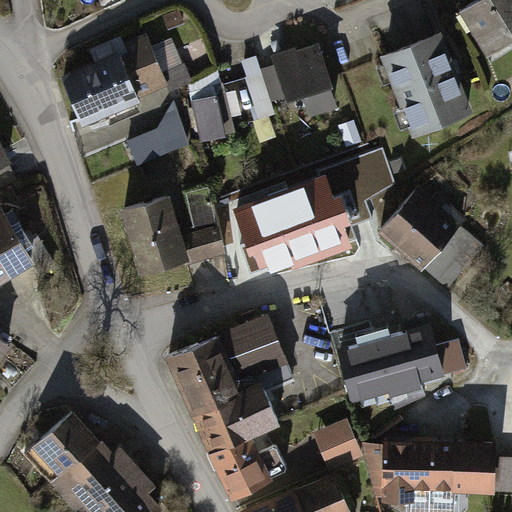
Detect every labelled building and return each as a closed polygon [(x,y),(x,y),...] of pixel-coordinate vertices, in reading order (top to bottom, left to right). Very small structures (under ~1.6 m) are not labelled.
[(148,48),(142,35),(115,46),(116,49),(137,96),(163,84),(148,48)] [(413,134),(467,115),(440,37),(386,56),(413,134)] [(169,39),(148,48),(163,84),(167,93),(188,83),(169,39)] [(139,101),(137,96),(116,49),(61,73),(84,125),(139,101)] [(314,112),(339,105),(325,49),(279,61),(288,95),(309,89),(314,112)] [(273,116),(252,58),(238,63),(259,121),(273,116)] [(229,132),(219,86),(190,93),(200,138),(229,132)] [(291,97),(294,112),(310,110),(308,95),(291,97)] [(135,164),(182,147),(168,108),(158,130),(127,144),(135,164)] [(0,165),(19,156),(0,118),(0,165)] [(371,197),(367,173),(336,179),(340,202),(365,198),(371,197)] [(420,272),(456,230),(411,191),(375,234),(420,272)] [(213,231),(207,193),(184,196),(189,236),(213,231)] [(374,249),(365,198),(340,202),(262,216),(271,267),(374,249)] [(122,213),(137,276),(181,265),(175,239),(166,203),(122,213)] [(0,284),(45,261),(18,209),(0,218),(0,284)] [(467,226),(431,269),(452,286),(470,265),(468,264),(486,242),(467,226)] [(175,239),(181,265),(215,257),(213,231),(189,236),(175,239)] [(348,331),(337,302),(321,308),(332,337),(348,331)] [(237,391),(268,378),(288,369),(266,317),(214,339),(237,391)] [(401,410),(443,386),(428,330),(344,352),(355,393),(385,384),(401,410)] [(0,376),(21,347),(0,331),(0,376)] [(232,496),(269,480),(255,449),(248,433),(285,417),(268,378),(237,391),(214,339),(171,358),(232,496)] [(330,422),(345,418),(339,399),(324,404),(330,422)] [(96,440),(71,412),(29,450),(54,478),(96,440)] [(326,466),(356,454),(344,424),(314,436),(326,466)] [(151,511),(157,506),(96,440),(54,478),(85,511),(151,511)] [(269,480),(288,472),(274,441),(255,449),(269,480)] [(495,460),(495,448),(379,444),(377,487),(383,487),(383,497),(405,498),(405,489),(494,492),(495,460)] [(511,460),(495,460),(494,492),(511,492),(511,460)] [(345,511),(326,474),(285,495),(293,511),(345,511)] [(293,511),(285,495),(282,490),(238,511),(293,511)]
